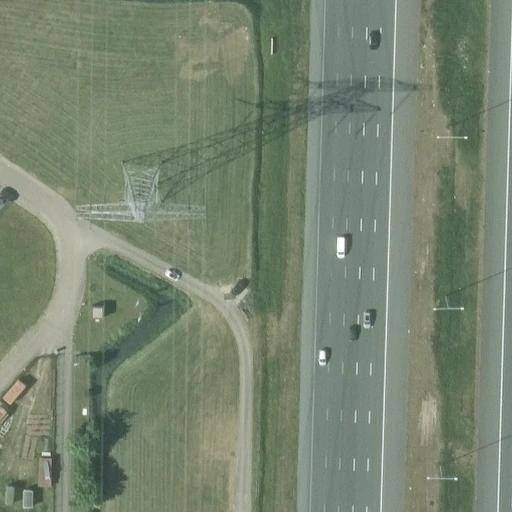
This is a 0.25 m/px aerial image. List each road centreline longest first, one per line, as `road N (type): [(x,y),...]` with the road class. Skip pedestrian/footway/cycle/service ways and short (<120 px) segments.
road 1 (motorway): [(361,0),(346,511)]
road 2 (unclassified): [(82,236),(203,291),(229,313),(246,381),(243,511)]
road 3 (unknown): [(67,315),(59,511)]
road 4 (unclassified): [(82,236),(67,315),(0,391)]
